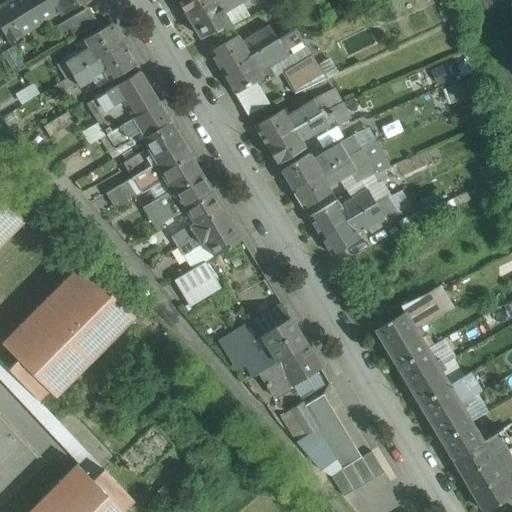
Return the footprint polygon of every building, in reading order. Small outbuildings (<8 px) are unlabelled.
[(13,0),(0,8),(0,23),(10,40),(61,9),(56,0),(13,0)] [(79,4),(76,0),(56,0),(61,9),(64,14),(79,4)] [(179,0),(188,14),(212,0),(179,0)] [(212,0),(188,14),(202,38),(232,24),(224,12),(235,5),(237,9),(246,4),(243,0),(212,0)] [(88,7),(58,25),(68,42),(98,24),(88,7)] [(111,23),(85,39),(90,48),(79,55),(86,66),(97,60),(124,44),(111,23)] [(238,34),(210,51),(223,72),(278,39),(270,26),(243,42),(238,34)] [(223,72),(222,73),(235,93),(256,80),(259,86),(282,72),(311,54),(296,30),(295,29),(278,39),(223,72)] [(124,44),(97,60),(110,80),(136,64),(124,44)] [(77,50),(64,58),(73,74),(86,66),(79,55),(77,50)] [(311,54),(282,72),(294,93),(325,79),(311,54)] [(86,66),(73,74),(80,87),(94,79),(86,66)] [(140,71),(88,103),(107,134),(159,102),(140,71)] [(467,79),(446,87),(452,102),(473,94),(467,79)] [(326,93),(314,99),(321,112),(334,106),(326,93)] [(284,110),(255,127),(266,145),(321,112),(314,99),(287,115),(284,110)] [(159,102),(107,134),(114,147),(136,133),(140,140),(144,137),(170,121),(159,102)] [(334,106),(321,112),(329,125),(335,121),(337,126),(350,118),(342,103),(334,106)] [(67,111),(43,126),(49,136),(74,121),(67,111)] [(321,112),(266,145),(277,164),(305,147),(301,141),(329,125),(321,112)] [(170,121),(144,137),(151,147),(124,164),(132,177),(185,145),(170,121)] [(353,135),(340,143),(348,156),(361,149),(353,135)] [(340,143),(312,159),(309,154),(281,170),(292,189),(293,189),(348,156),(340,143)] [(185,145),(132,177),(141,192),(166,177),(173,189),(202,172),(185,145)] [(361,149),(348,156),(356,170),(349,174),(355,184),(364,178),(376,173),(365,147),(361,149)] [(293,189),(292,189),(304,208),(331,192),(328,186),(349,174),(356,170),(348,156),(293,189)] [(384,171),(375,175),(378,183),(388,178),(384,171)] [(202,172),(173,189),(179,198),(164,207),(170,218),(214,192),(202,172)] [(128,180),(106,194),(115,208),(137,194),(128,180)] [(0,245),(26,220),(2,196),(6,192),(0,185),(0,245)] [(340,206),(337,200),(309,217),(320,236),(376,203),(368,189),(340,206)] [(170,218),(163,222),(178,246),(228,215),(214,192),(170,218)] [(397,215),(387,197),(381,200),(376,203),(383,215),(382,216),(386,222),(397,215)] [(162,202),(149,210),(158,225),(163,222),(170,218),(164,207),(162,202)] [(376,203),(320,236),(332,255),(359,238),(356,232),(367,225),(382,216),(383,215),(376,203)] [(228,215),(178,246),(183,255),(205,241),(214,256),(243,239),(228,215)] [(382,216),(367,225),(371,231),(386,222),(382,216)] [(205,261),(174,280),(190,306),(221,287),(205,261)] [(81,263),(2,342),(18,358),(9,368),(23,383),(39,400),(50,390),(56,396),(135,317),(111,293),(115,289),(92,266),(88,270),(81,263)] [(404,312),(376,329),(387,348),(420,328),(440,316),(426,294),(400,306),(404,312)] [(283,305),(244,329),(261,358),(272,351),(263,336),(291,319),(283,305)] [(291,319),(263,336),(272,351),(261,358),(244,329),(222,342),(237,366),(246,361),(250,368),(254,374),(258,372),(306,343),(291,319)] [(420,328),(387,348),(398,366),(427,349),(419,336),(423,333),(420,328)] [(306,343),(258,372),(273,397),(321,368),(306,343)] [(427,349),(398,366),(409,384),(442,365),(439,359),(435,362),(427,349)] [(442,365),(409,384),(420,402),(449,385),(441,372),(446,370),(442,365)] [(250,368),(241,373),(245,380),(254,374),(250,368)] [(449,385),(420,402),(431,421),(464,401),(482,390),(471,372),(449,385)] [(323,394),(305,405),(312,416),(330,405),(323,394)] [(464,401),(431,421),(442,439),(471,422),(463,409),(468,406),(464,401)] [(305,405),(303,402),(291,409),(307,435),(319,428),(318,426),(312,416),(305,405)] [(330,405),(312,416),(318,426),(336,415),(330,405)] [(307,435),(291,409),(280,415),(297,441),(307,435)] [(336,415),(318,426),(319,428),(324,437),(342,426),(336,415)] [(471,422),(442,439),(453,458),(486,438),(483,433),(479,435),(471,422)] [(342,426),(324,437),(330,447),(349,436),(342,426)] [(486,438),(453,458),(463,475),(511,446),(511,441),(503,427),(486,438)] [(324,437),(319,428),(307,435),(297,441),(321,470),(337,459),(336,457),(330,447),(324,437)] [(349,436),(330,447),(336,457),(355,446),(349,436)] [(355,446),(336,457),(337,459),(343,468),(351,463),(361,457),(355,446)] [(511,446),(463,475),(474,493),(511,470),(511,446)] [(371,451),(361,457),(374,478),(384,471),(371,451)] [(374,478),(361,457),(351,463),(364,484),(374,478)] [(77,463),(27,511),(126,511),(124,510),(134,501),(104,468),(96,476),(93,479),(77,463)] [(364,484),(351,463),(343,468),(341,469),(354,490),(364,484)] [(341,469),(331,475),(343,496),(354,490),(341,469)] [(511,470),(474,493),(484,511),(511,495),(511,470)]
